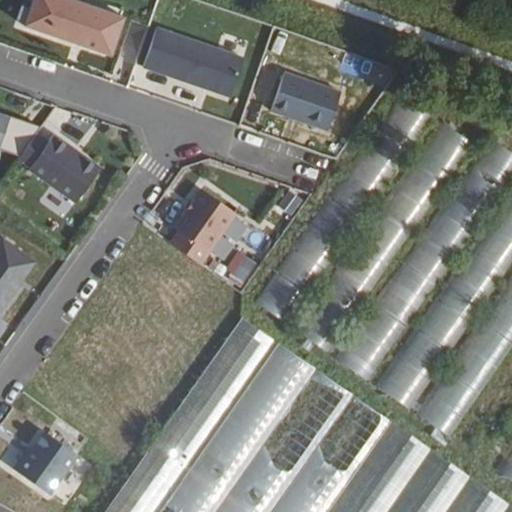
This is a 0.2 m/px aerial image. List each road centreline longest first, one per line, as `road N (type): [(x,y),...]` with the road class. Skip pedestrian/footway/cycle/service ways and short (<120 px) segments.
road 1 (residential): [(0,386),(186,124)]
road 2 (residential): [(0,61),(186,124)]
road 3 (residential): [(186,124),(315,169)]
